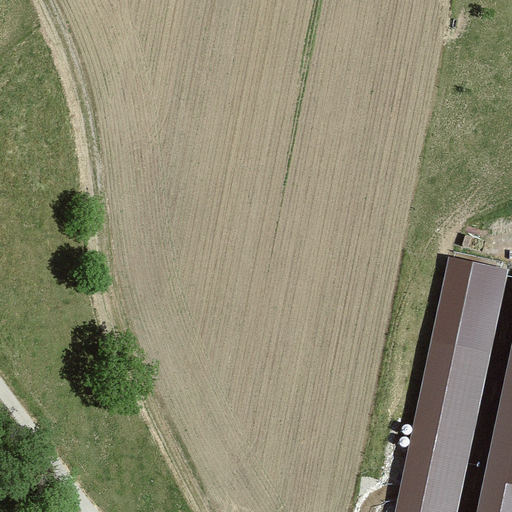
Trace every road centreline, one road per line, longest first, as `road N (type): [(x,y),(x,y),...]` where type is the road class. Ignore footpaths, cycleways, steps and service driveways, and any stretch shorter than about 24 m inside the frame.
road 1 (track): [(45,0),(78,87),(106,322),(205,511)]
road 2 (track): [(92,511),(0,388)]
